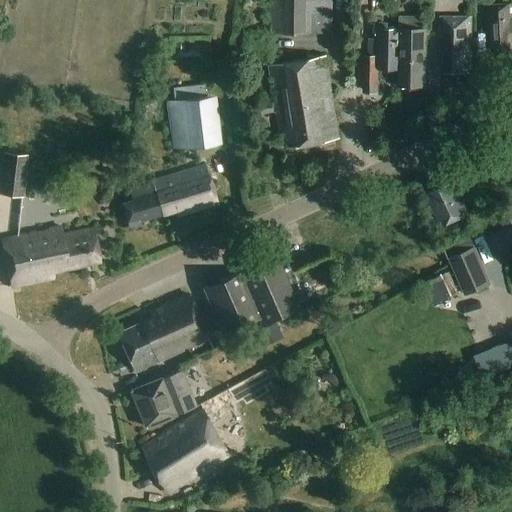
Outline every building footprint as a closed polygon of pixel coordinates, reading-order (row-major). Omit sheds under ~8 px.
[(333,0),(270,0),(272,33),(304,31),(304,12),(333,12),(333,0)] [(511,50),(511,4),(486,5),(487,27),(491,27),(492,51),(511,50)] [(400,31),(380,30),(379,40),(367,39),(367,57),(365,57),(365,83),(378,84),(378,63),(400,64),(400,85),(424,86),(426,29),(430,29),(430,19),(426,19),(426,17),(400,16),(400,31)] [(468,72),(469,20),(440,19),(440,36),(445,36),(445,72),(468,72)] [(339,139),(323,57),(267,67),(280,136),(284,135),(287,149),(339,139)] [(173,150),(223,144),(217,96),(167,102),(173,150)] [(264,115),(274,113),(273,103),(262,105),(264,115)] [(0,194),(24,197),(29,156),(5,153),(0,192),(0,194)] [(138,226),(137,223),(175,211),(176,216),(216,204),(206,169),(127,193),(130,202),(120,205),(127,229),(138,226)] [(453,226),(451,221),(469,213),(455,181),(427,194),(442,225),(443,225),(445,229),(453,226)] [(63,238),(61,230),(1,242),(11,289),(52,280),(51,274),(98,264),(91,232),(63,238)] [(466,295),(492,284),(476,247),(450,258),(466,295)] [(204,287),(224,333),(259,318),(262,324),(300,307),(280,261),(242,277),(240,272),(204,287)] [(135,372),(209,339),(189,296),(150,313),(152,319),(117,334),(135,372)] [(485,361),(501,352),(496,344),(481,353),(485,361)] [(146,427),(197,407),(182,371),(132,391),(146,427)] [(167,489),(231,454),(205,410),(142,445),(167,489)]
